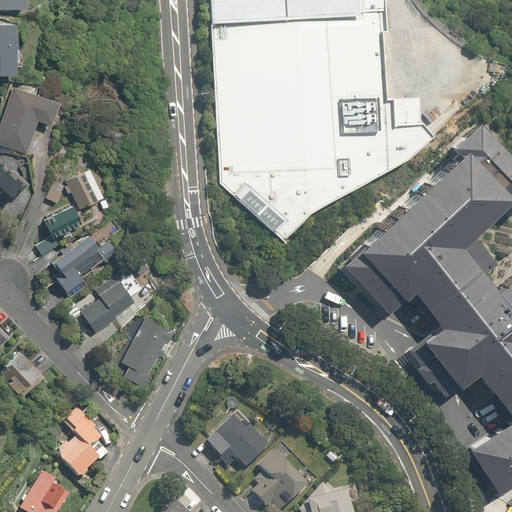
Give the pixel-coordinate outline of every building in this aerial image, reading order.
[(30,0),(0,0),(0,13),(29,17),(30,0)] [(209,0),(221,186),(285,242),(307,217),(431,139),(419,126),(385,126),(378,0),(209,0)] [(20,25),(0,24),(0,81),(21,82),(20,25)] [(465,46),(462,58),(482,63),(485,51),(465,46)] [(55,132),(64,108),(13,88),(0,120),(0,145),(30,157),(41,127),(55,132)] [(365,230),(334,263),(379,310),(401,287),(430,324),(400,348),(434,394),(465,369),(503,416),(460,446),(489,492),(511,476),(511,264),(484,286),(449,243),(494,200),(503,208),(511,198),(511,164),(469,119),(442,144),(449,151),(373,222),(370,220),(362,227),(365,230)] [(0,204),(5,210),(28,188),(0,158),(0,204)] [(91,167),(65,179),(83,215),(108,202),(91,167)] [(67,190),(56,183),(45,199),(56,206),(67,190)] [(73,205),(41,218),(50,240),(82,227),(73,205)] [(98,247),(93,239),(50,266),(70,297),(88,286),(84,279),(122,255),(112,239),(98,247)] [(46,240),(35,247),(45,260),(55,253),(46,240)] [(77,312),(91,334),(115,319),(121,328),(140,316),(115,275),(92,290),(98,299),(77,312)] [(123,377),(146,390),(176,336),(146,318),(121,362),(128,366),(123,377)] [(0,345),(10,335),(0,325),(0,345)] [(17,345),(0,359),(0,373),(21,398),(44,379),(17,345)] [(75,440),(60,442),(60,462),(80,483),(113,451),(95,432),(97,429),(77,408),(62,422),(77,439),(75,440)] [(261,445),(231,411),(226,416),(223,412),(195,437),(221,466),(229,458),(236,467),(261,445)] [(306,484),(273,451),(254,470),(259,476),(243,491),(260,508),(267,501),(278,511),(306,484)] [(313,451),(301,464),(317,478),(329,466),(313,451)] [(65,511),(76,496),(44,474),(20,509),(24,511),(65,511)] [(299,497),(292,508),(295,511),(347,511),(341,486),(299,497)] [(178,511),(166,501),(156,511),(178,511)]
